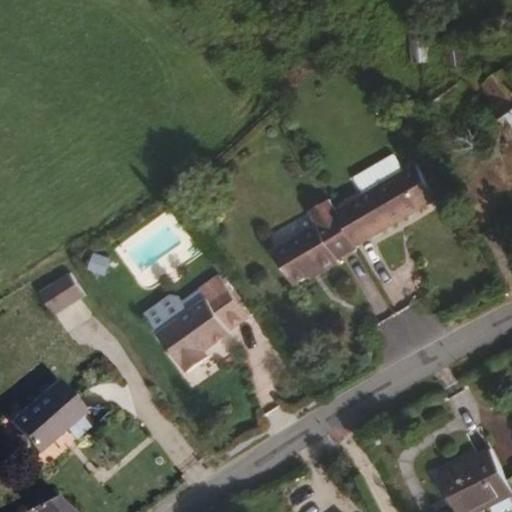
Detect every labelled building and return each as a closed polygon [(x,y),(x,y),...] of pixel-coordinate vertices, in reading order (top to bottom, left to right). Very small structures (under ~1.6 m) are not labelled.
[(465,59),(440,76),(450,92),(475,76),(465,59)] [(511,61),(488,77),(511,114),(511,61)] [(418,226),(400,191),(356,216),(374,252),(418,226)] [(374,252),(356,216),(343,224),(362,259),(374,252)] [(339,273),(362,259),(343,224),(276,263),(296,298),(322,283),(323,285),(340,276),(339,273)] [(89,298),(73,276),(56,288),(72,310),(89,298)] [(209,307),(160,340),(187,379),(209,365),(207,360),(235,340),(233,337),(251,324),(223,283),(202,296),(209,307)] [(72,310),(56,288),(44,297),(60,319),(72,310)] [(60,384),(9,425),(37,460),(89,418),(60,384)] [(493,450),(442,476),(460,511),(482,511),(511,497),(511,479),(509,481),(493,450)] [(67,511),(55,500),(31,511),(67,511)]
